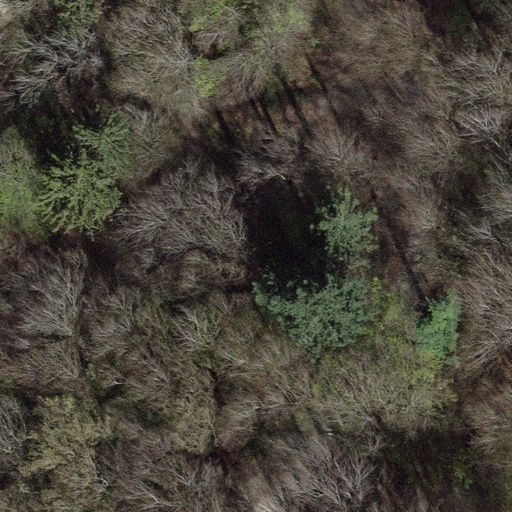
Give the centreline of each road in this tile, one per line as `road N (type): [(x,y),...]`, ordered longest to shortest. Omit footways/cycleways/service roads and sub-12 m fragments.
road 1 (track): [(0,327),(274,206),(406,84)]
road 2 (track): [(406,84),(423,202),(409,287),(367,373),(261,511)]
